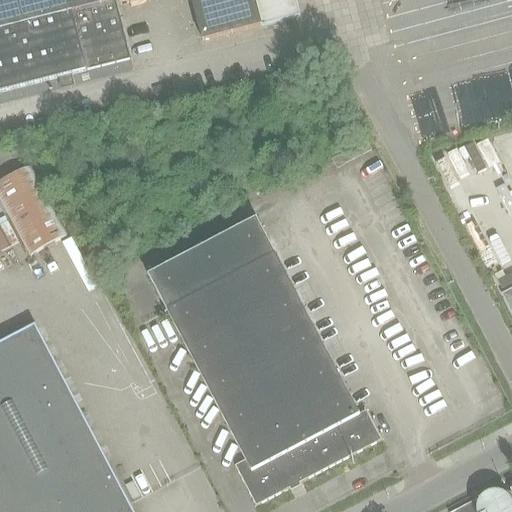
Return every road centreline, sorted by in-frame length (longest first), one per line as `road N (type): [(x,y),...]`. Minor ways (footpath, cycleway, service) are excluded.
road 1 (unknown): [(403,425),(294,216),(300,185),(320,178),(354,191),(459,372),(459,408),(430,425)]
road 2 (unclassified): [(511,369),(360,75)]
road 3 (unclassified): [(400,511),(511,453)]
